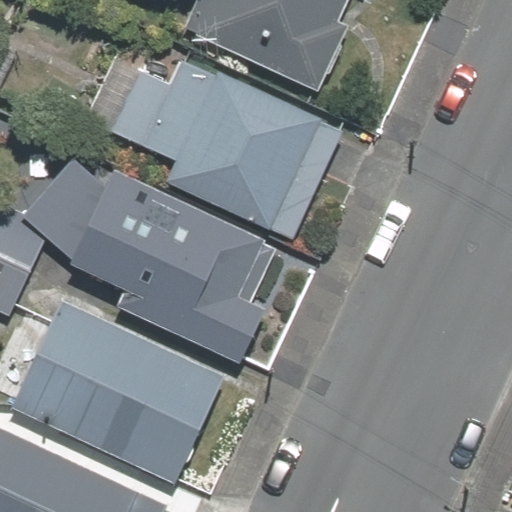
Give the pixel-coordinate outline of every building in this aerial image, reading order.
[(367,0),(199,0),(182,40),(324,101),(367,0)] [(337,132),(175,58),(163,84),(132,69),(102,135),(163,163),(153,184),(286,245),(337,132)] [(60,158),(10,214),(39,239),(89,183),(60,158)] [(94,175),(47,284),(225,360),(272,251),(94,175)] [(0,233),(0,311),(30,247),(0,233)] [(46,289),(12,364),(13,365),(0,392),(0,412),(173,491),(228,372),(46,289)] [(142,511),(0,444),(0,511),(142,511)]
